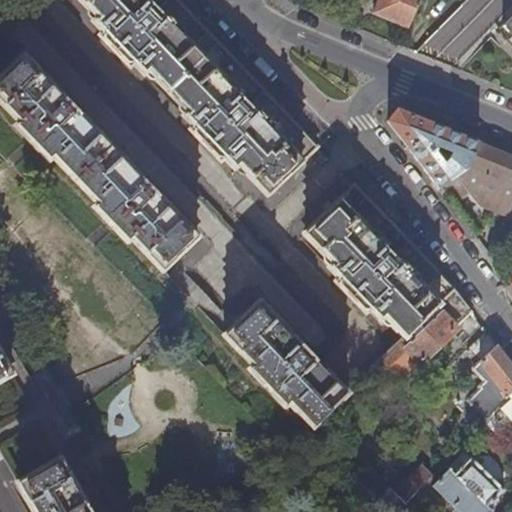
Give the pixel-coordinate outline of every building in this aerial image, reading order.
[(268,194),(317,147),(175,0),(80,0),(97,17),(94,21),(104,32),(101,35),(130,67),(134,64),(144,74),(149,71),(188,112),(185,116),(195,127),(192,131),(221,161),(225,158),(235,168),(239,165),(268,194)] [(408,27),(418,0),(378,0),(373,12),(408,27)] [(486,0),(466,0),(432,43),(456,62),(494,16),(482,6),(486,0)] [(511,16),(503,26),(511,34),(511,16)] [(17,126),(50,160),(54,157),(98,204),(95,208),(128,242),(132,239),(163,271),(198,237),(24,56),(0,79),(0,101),(20,123),(17,126)] [(468,168),(479,144),(398,110),(389,122),(440,189),(458,176),(468,168)] [(511,203),(511,158),(479,144),(468,168),(458,176),(459,177),(472,194),(478,202),(482,205),(507,216),(508,213),(511,203)] [(472,194),(459,177),(448,186),(460,203),(472,194)] [(404,347),(440,312),(437,309),(455,291),(355,186),(305,234),(334,265),(330,268),(340,278),(336,282),(367,313),(370,310),(381,320),(384,317),(404,338),(381,360),(385,365),(404,347)] [(389,395),(400,384),(402,382),(399,379),(418,360),(424,367),(459,332),(458,331),(474,316),(458,295),(440,312),(404,347),(385,365),(372,377),(389,395)] [(289,404),(312,428),(346,393),(260,303),(226,336),(254,367),(251,371),(286,407),(289,404)] [(105,511),(71,450),(54,421),(63,415),(62,414),(61,414),(52,398),(54,398),(53,396),(48,399),(44,402),(25,368),(0,324),(0,381),(11,375),(35,419),(58,459),(30,475),(16,483),(32,511),(105,511)] [(511,365),(486,331),(460,357),(486,382),(480,388),(482,390),(469,403),(488,421),(511,395),(511,365)] [(402,382),(400,384),(404,387),(424,367),(418,360),(399,379),(402,382)] [(511,395),(488,421),(484,425),(502,441),(511,432),(511,395)] [(433,488),(457,511),(492,511),(489,508),(504,493),(465,454),(448,471),(433,488)] [(422,470),(396,497),(408,506),(419,494),(418,493),(431,479),(422,470)] [(396,497),(389,490),(368,511),(402,511),(408,506),(396,497)]
